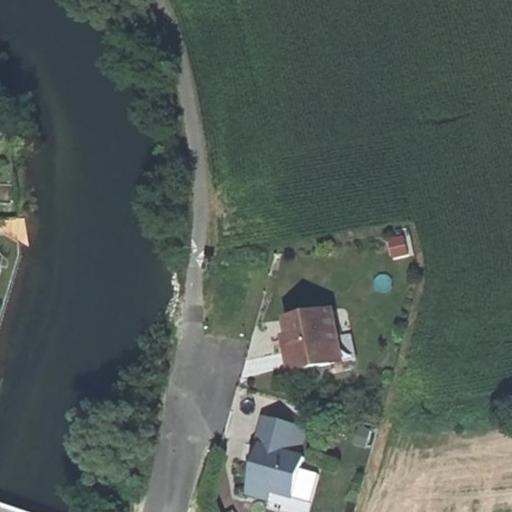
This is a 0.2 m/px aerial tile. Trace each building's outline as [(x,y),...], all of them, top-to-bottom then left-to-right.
[(292,372),(342,362),(337,339),(332,312),(288,320),(292,338),(285,339),(286,344),(292,372)] [(349,336),(337,339),(342,362),(354,360),(349,336)] [(273,494),(293,499),(301,471),(305,459),(298,457),(306,429),(264,418),(256,447),(260,448),(258,456),(247,494),(271,501),(273,494)] [(319,476),(301,471),(293,499),(311,504),(319,476)] [(291,511),(308,511),(311,504),(293,499),(273,494),(271,501),(270,506),(291,511)]
